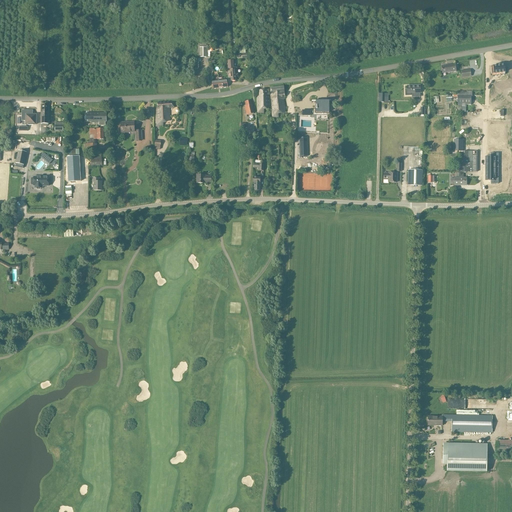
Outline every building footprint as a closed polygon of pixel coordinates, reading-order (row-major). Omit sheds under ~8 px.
[(236,81),(235,77),(238,77),(237,68),(234,68),(233,60),(228,61),(229,69),(230,69),(231,81),(236,81)] [(495,65),(491,66),(492,73),(503,71),(502,64),(498,64),(498,63),(495,64),(495,65)] [(455,64),(441,66),(442,73),(456,71),(455,64)] [(462,77),(471,76),(470,69),(461,70),(462,77)] [(407,86),(407,90),(405,90),(405,96),(412,95),(412,93),(420,93),(420,85),(407,86)] [(271,94),(272,113),(272,118),(279,118),(278,112),(285,112),(283,97),(285,97),(283,86),(270,88),(271,95),(271,94)] [(268,89),(259,90),(259,96),(257,96),(257,108),(258,113),(264,113),(264,108),(270,107),(268,89)] [(251,100),(245,102),(246,106),(245,106),(247,115),(254,113),(251,100)] [(316,109),(315,109),(315,114),(329,114),(329,100),(320,100),(316,100),(316,102),(316,109)] [(170,120),(169,108),(174,107),(175,102),(157,103),(157,109),(157,125),(159,125),(159,121),(170,120)] [(26,124),(36,124),(36,115),(32,115),(32,111),(22,111),(22,120),(26,120),(26,124)] [(106,114),(85,114),(85,122),(91,122),(91,123),(99,123),(105,123),(105,122),(106,122),(106,114)] [(134,132),(134,122),(121,123),(121,133),(134,132)] [(96,151),(96,144),(96,139),(104,139),(104,129),(90,129),(90,134),(90,141),(88,141),(88,144),(86,144),(84,144),(83,151),(96,151)] [(307,156),(307,137),(299,138),(300,156),(307,156)] [(24,167),(24,165),(27,152),(18,151),(15,165),(24,167)] [(478,151),(464,151),(451,151),(451,154),(457,154),(457,155),(459,155),(459,172),(459,177),(455,177),(455,185),(466,185),(466,177),(463,177),(463,172),(478,172),(478,151)] [(49,164),(52,160),(43,152),(40,156),(49,164)] [(80,156),(68,157),(68,181),(80,181),(80,156)] [(422,186),(423,170),(408,170),(408,185),(422,186)] [(397,182),(397,173),(389,173),(384,173),(384,180),(388,180),(388,182),(397,182)] [(203,183),(203,182),(211,182),(211,176),(205,176),(205,175),(197,175),(196,183),(203,183)] [(34,185),(34,186),(35,186),(35,188),(36,188),(37,189),(40,189),(41,188),(42,188),(42,186),(48,186),(49,177),(34,177),(34,178),(32,178),(31,179),(31,184),(32,185),(34,185)] [(92,182),(94,182),(94,190),(102,190),(102,182),(100,182),(100,178),(93,178),(92,182)] [(20,266),(10,266),(10,281),(12,281),(12,282),(20,282),(20,266)] [(451,432),(464,433),(492,433),(493,416),(442,415),(442,417),(428,416),(428,424),(436,425),(436,426),(442,426),(442,422),(451,422),(451,432)] [(487,446),(464,445),(443,445),(443,464),(447,464),(447,470),(486,471),(487,446)] [(511,457),(511,445),(495,445),(495,457),(511,457)]
